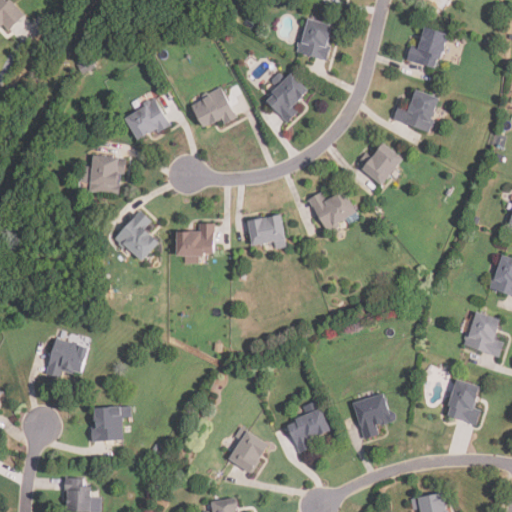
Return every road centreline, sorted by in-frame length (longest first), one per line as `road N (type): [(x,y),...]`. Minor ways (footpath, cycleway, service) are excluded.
road 1 (residential): [(386,0),(359,98),(333,138),(267,174),(188,176)]
road 2 (residential): [(511,466),(421,466),(320,505)]
